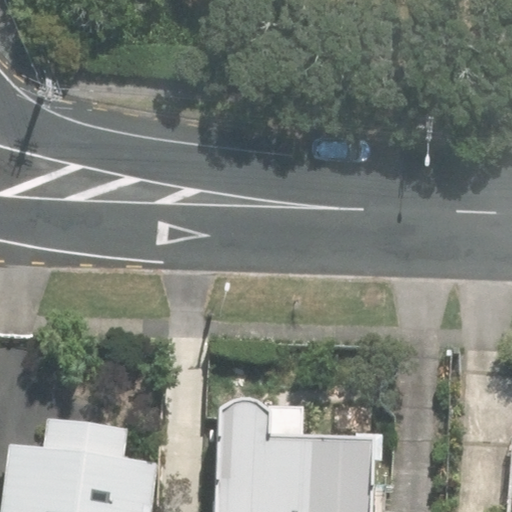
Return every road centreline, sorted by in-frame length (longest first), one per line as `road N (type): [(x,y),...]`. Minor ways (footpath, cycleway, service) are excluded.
road 1 (tertiary): [(511,212),(278,205),(124,189)]
road 2 (tertiary): [(0,120),(124,189)]
road 3 (tertiary): [(124,189),(0,191)]
